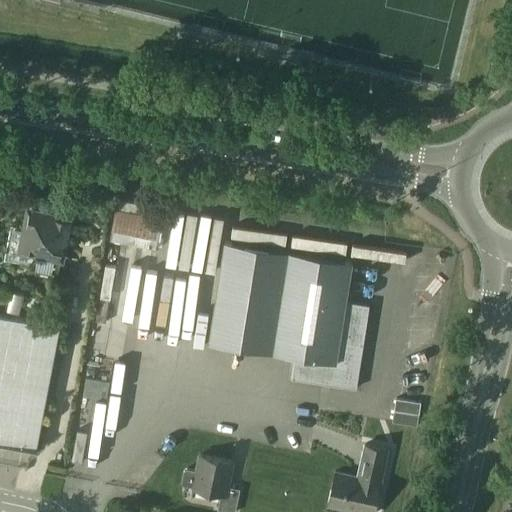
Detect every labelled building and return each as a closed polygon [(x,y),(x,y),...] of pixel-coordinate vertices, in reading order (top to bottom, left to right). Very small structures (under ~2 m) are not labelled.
[(217,36),(218,30),(202,26),(201,32),(217,36)] [(277,50),(278,45),(262,41),(261,46),(277,50)] [(110,241),(157,249),(164,208),(117,200),(110,241)] [(13,228),(6,259),(30,264),(34,253),(60,258),(68,218),(28,211),(24,230),(13,228)] [(356,388),(369,304),(344,300),(351,261),(224,241),(209,339),(296,353),(292,377),(356,388)] [(0,441),(35,448),(59,325),(0,313),(0,441)] [(420,402),(396,399),(392,422),(417,426),(420,402)] [(359,511),(372,511),(387,449),(365,444),(358,476),(335,471),(327,505),(359,511)] [(183,485),(192,487),(221,493),(217,510),(227,511),(235,511),(240,489),(226,486),(231,461),(198,454),(195,470),(187,468),(184,470),(181,482),(183,485)]
